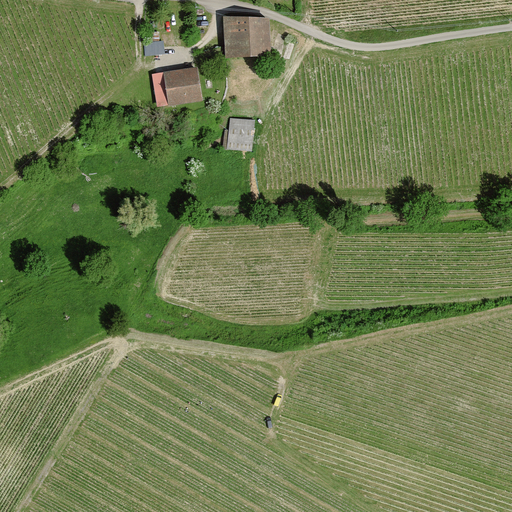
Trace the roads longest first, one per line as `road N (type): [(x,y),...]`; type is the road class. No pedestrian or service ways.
road 1 (track): [(267,435),(283,386),(278,369),(136,344),(111,364),(21,511)]
road 2 (unclassified): [(511,27),(366,47),(206,0)]
road 3 (track): [(139,0),(135,72),(0,187)]
